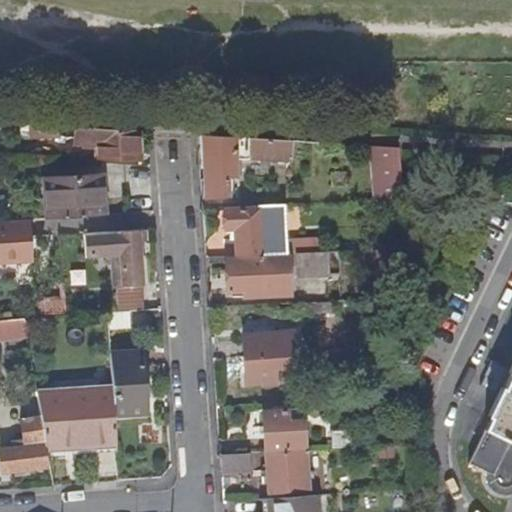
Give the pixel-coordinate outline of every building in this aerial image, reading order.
[(40,124),(31,124),(31,135),(40,135),(40,124)] [(40,124),(40,135),(73,137),(73,144),(97,145),(98,157),(138,159),(136,131),(95,129),(95,128),(40,124)] [(204,180),(200,181),(201,194),(205,194),(206,197),(226,196),(225,175),(234,174),(233,157),(290,160),(292,141),(201,135),(204,180)] [(371,146),(370,146),(374,199),(402,198),(398,148),(371,146)] [(39,178),(42,218),(103,214),(99,174),(39,178)] [(285,203),(223,206),(224,228),(234,228),(235,255),(258,254),(267,254),(286,253),(285,203)] [(0,220),(0,261),(30,260),(27,219),(0,220)] [(144,229),(83,233),(85,257),(109,255),(111,288),(116,288),(117,311),(142,310),(138,241),(145,240),(144,229)] [(408,274),(406,248),(395,249),(397,274),(408,274)] [(267,254),(258,254),(259,258),(225,259),(227,291),(243,290),(243,297),(289,295),(288,264),(295,264),(296,275),(339,273),(339,251),(287,253),(287,257),(267,257),(267,254)] [(64,313),(64,300),(39,302),(39,314),(64,313)] [(0,332),(23,332),(22,319),(0,320),(0,332)] [(282,332),(242,335),(245,383),(262,381),(262,384),(277,382),(277,380),(296,379),(292,331),(288,331),(288,326),(282,326),(282,332)] [(110,387),(114,440),(116,439),(114,416),(145,413),(140,350),(109,352),(112,387),(110,387)] [(511,362),(509,369),(504,368),(496,385),(501,387),(488,414),(490,415),(467,462),(488,472),(488,479),(490,484),(494,488),(498,491),(506,491),(510,490),(511,488),(511,362)] [(351,386),(353,369),(340,368),(339,385),(351,386)] [(36,392),(46,449),(114,440),(110,387),(36,392)] [(297,420),(297,409),(262,411),(265,450),(304,448),(303,419),(297,420)] [(47,466),(40,417),(21,419),(24,446),(0,448),(0,456),(2,471),(47,466)] [(351,446),(350,427),(331,428),(331,447),(351,446)] [(309,491),(306,450),(265,452),(268,493),(309,491)] [(246,452),(219,454),(220,467),(246,466),(246,452)] [(326,511),(325,494),(268,498),(269,511),(326,511)]
